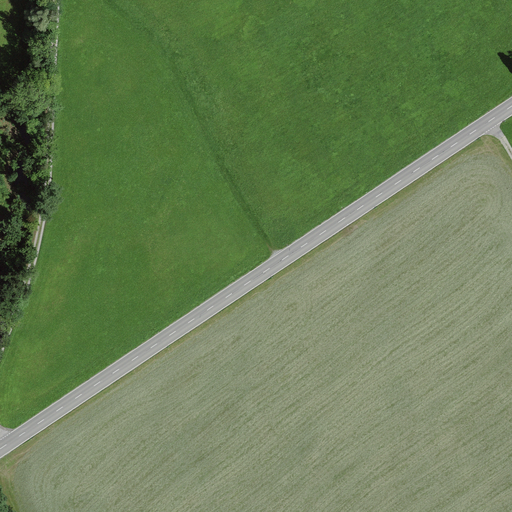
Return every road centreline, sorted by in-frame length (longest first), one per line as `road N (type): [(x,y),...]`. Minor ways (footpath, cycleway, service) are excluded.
road 1 (tertiary): [(511,106),(0,449)]
road 2 (track): [(58,0),(46,189),(26,283),(0,348)]
